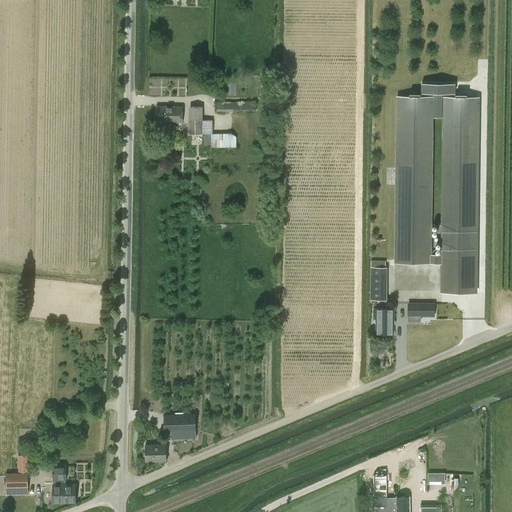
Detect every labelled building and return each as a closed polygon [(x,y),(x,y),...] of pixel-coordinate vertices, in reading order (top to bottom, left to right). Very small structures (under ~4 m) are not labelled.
[(445,292),(476,292),(478,97),(448,96),(446,254),(425,254),(427,96),(398,95),(396,262),(430,263),(445,263),(445,292)] [(255,101),(215,101),(215,112),(255,112),(255,101)] [(181,123),(182,107),(156,106),(156,122),(181,123)] [(212,133),(212,119),(202,120),(202,106),(191,106),(191,133),(210,134),(210,147),(236,147),(236,136),(231,133),(212,133)] [(371,267),(370,267),(370,299),(387,300),(387,267),(385,267),(385,261),(371,261),(371,267)] [(438,303),(406,303),(406,318),(438,319),(438,303)] [(376,333),(392,334),(393,308),(374,308),(374,318),(376,318),(376,333)] [(194,414),(164,415),(165,431),(194,430),(194,414)] [(145,461),(165,461),(165,443),(144,444),(145,461)] [(28,473),(28,456),(18,456),(18,473),(5,473),(5,488),(6,494),(28,494),(27,473),(28,473)] [(75,484),(65,484),(65,480),(66,480),(66,466),(53,466),(53,480),(53,484),(52,484),(52,502),(75,502),(75,484)] [(386,505),(386,496),(386,474),(372,474),(373,496),(373,504),(373,511),(406,511),(407,506),(400,506),(400,505),(386,505)] [(420,503),(420,511),(422,511),(440,511),(441,504),(420,503)]
